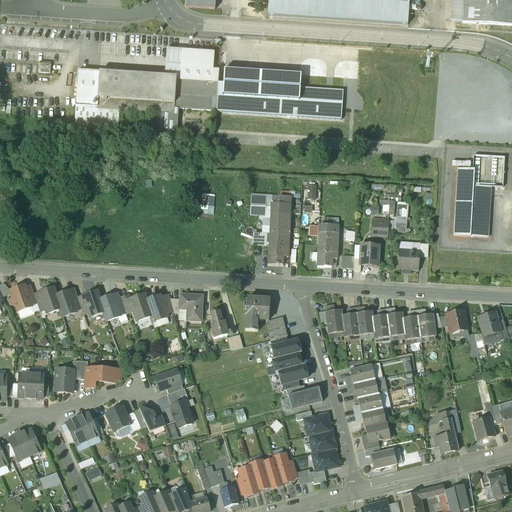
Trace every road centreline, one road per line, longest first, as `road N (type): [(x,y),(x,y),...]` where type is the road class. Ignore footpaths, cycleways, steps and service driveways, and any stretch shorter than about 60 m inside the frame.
road 1 (residential): [(165,5),(182,22),(482,45),(511,58)]
road 2 (residential): [(0,267),(302,284)]
road 3 (residential): [(302,284),(358,493)]
road 4 (residential): [(302,284),(511,297)]
road 5 (residential): [(511,454),(358,493)]
road 6 (residential): [(34,10),(119,16),(165,5)]
